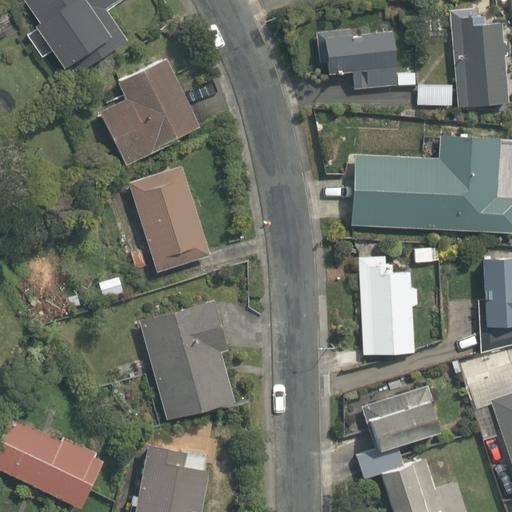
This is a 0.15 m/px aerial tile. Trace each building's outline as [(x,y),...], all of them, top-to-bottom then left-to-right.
[(54,73),(117,38),(99,6),(109,0),(19,0),(34,26),(29,28),(54,73)] [(445,4),(452,103),(503,98),(495,12),(472,15),(471,2),(445,4)] [(0,41),(20,31),(6,5),(0,8),(0,41)] [(386,23),(307,26),(309,69),(344,67),(345,86),(402,84),(401,60),(388,61),(386,23)] [(195,126),(157,49),(110,72),(120,94),(94,107),(120,162),(195,126)] [(448,83),(414,82),(413,101),(447,103),(448,83)] [(435,155),(349,151),(345,226),(510,234),(511,190),(493,189),(495,134),(436,132),(435,155)] [(177,159),(121,178),(152,271),(208,252),(177,159)] [(435,240),(411,239),(410,261),(434,262),(435,240)] [(405,251),(353,252),(354,350),(407,350),(406,304),(414,303),(413,285),(406,285),(405,251)] [(511,252),(477,252),(476,321),(511,322),(511,312),(511,311),(511,252)] [(116,273),(93,279),(98,299),(121,293),(116,273)] [(212,295),(134,317),(161,417),(226,399),(212,345),(224,342),(212,295)] [(357,406),(372,450),(436,427),(421,384),(357,406)] [(511,385),(486,394),(511,478),(511,385)] [(95,449),(4,408),(0,417),(0,470),(71,502),(95,449)] [(193,511),(202,449),(136,439),(125,511),(193,511)] [(413,454),(371,467),(384,511),(461,511),(448,464),(418,473),(413,454)]
